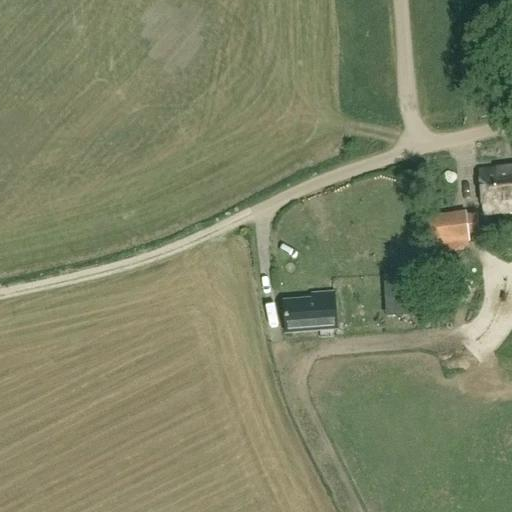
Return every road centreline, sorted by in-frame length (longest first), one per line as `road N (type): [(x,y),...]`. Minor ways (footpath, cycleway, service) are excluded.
road 1 (unclassified): [(248,216),(327,176),(511,122)]
road 2 (track): [(248,216),(117,271),(0,297)]
road 3 (track): [(417,148),(401,0)]
